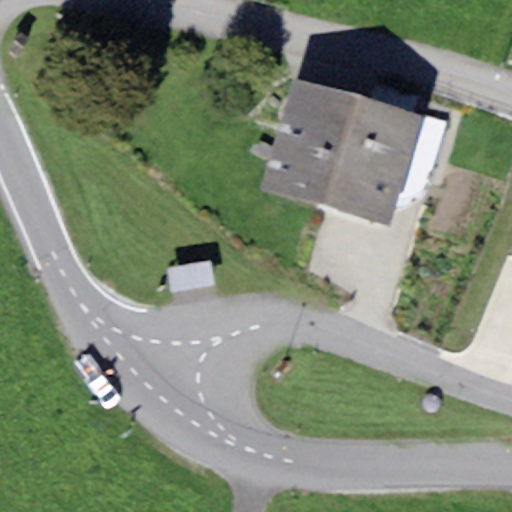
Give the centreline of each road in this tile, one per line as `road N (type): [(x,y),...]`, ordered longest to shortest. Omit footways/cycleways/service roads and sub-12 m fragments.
road 1 (residential): [(122,0),(400,57),(511,91)]
road 2 (residential): [(511,471),(390,474),(270,459),(192,422),(155,385)]
road 3 (residential): [(155,385),(209,347),(286,328),(511,389)]
road 4 (residential): [(155,385),(54,261),(0,123)]
